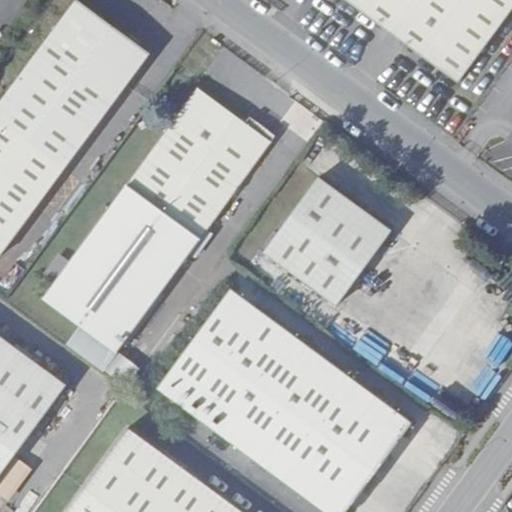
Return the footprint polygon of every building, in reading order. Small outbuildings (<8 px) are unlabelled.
[(149,52),(77,0),(73,0),(0,101),(0,250),(3,252),(149,52)] [(511,9),(511,0),(349,0),(459,82),(511,9)] [(270,142),(196,87),(39,300),(115,353),(270,142)] [(391,230),(318,177),(263,252),(336,305),(391,230)] [(227,292),(155,391),(319,511),(345,511),(409,426),(227,292)] [(0,480),(52,409),(66,389),(0,340),(0,480)] [(482,400),(497,379),(481,367),(466,389),(482,400)] [(0,506),(65,417),(52,409),(0,480),(0,506)] [(234,511),(130,436),(74,511),(234,511)]
